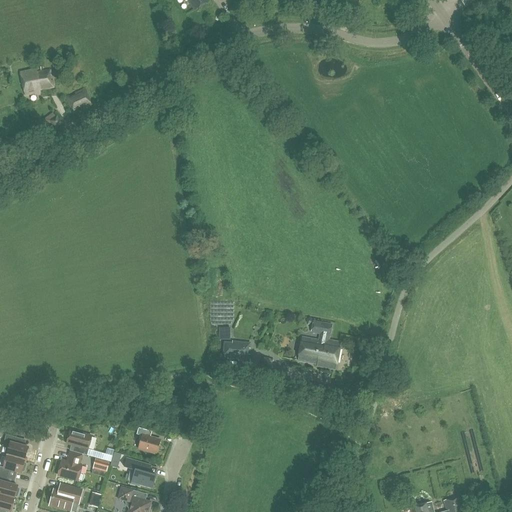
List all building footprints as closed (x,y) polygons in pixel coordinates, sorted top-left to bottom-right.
[(207,0),(189,0),(195,9),(208,1),(207,0)] [(40,89),(54,87),(52,70),(37,73),(36,69),(21,72),(25,95),(40,92),(40,89)] [(66,97),(74,113),(78,111),(76,109),(82,106),(83,109),(93,104),(86,88),(75,93),(76,95),(71,97),(70,96),(66,97)] [(47,133),(61,123),(54,113),(40,122),(47,133)] [(341,342),(329,340),(330,335),(333,324),(322,322),(320,333),(321,333),(319,340),(303,336),(298,360),(321,365),(321,367),(336,369),(341,342)] [(232,342),(223,341),(222,356),(231,357),(231,359),(250,360),(250,354),(249,354),(249,348),(251,348),(251,342),(232,340),(232,342)] [(271,371),(274,360),(264,357),(261,368),(271,371)] [(24,428),(15,425),(13,425),(11,432),(13,433),(22,435),(24,428)] [(140,435),(139,439),(141,442),(139,448),(157,453),(160,440),(151,437),(152,431),(139,428),(137,434),(140,435)] [(75,452),(87,455),(92,436),(71,430),(67,443),(77,446),(75,452)] [(3,446),(9,447),(7,455),(25,460),(29,448),(17,444),(19,438),(6,434),(3,446)] [(121,454),(114,452),(112,460),(118,462),(121,454)] [(83,474),(80,473),(82,466),(79,465),(82,456),(70,453),(68,462),(63,460),(58,475),(78,481),(81,482),(83,481),(85,476),(83,474)] [(22,473),(22,471),(24,471),(25,471),(27,464),(26,463),(25,463),(25,460),(7,455),(5,463),(0,461),(0,473),(8,476),(10,469),(22,473)] [(109,462),(95,458),(93,469),(106,473),(109,462)] [(140,484),(153,488),(156,475),(149,473),(151,466),(127,459),(125,467),(136,470),(132,484),(140,486),(140,484)] [(19,488),(18,488),(18,486),(6,483),(8,476),(0,473),(0,493),(15,498),(15,496),(17,497),(18,496),(20,489),(19,488)] [(79,504),(82,490),(70,487),(69,494),(54,490),(50,505),(71,510),(73,502),(79,504)] [(129,511),(148,511),(150,505),(147,504),(145,501),(147,494),(122,487),(119,499),(126,501),(126,503),(126,504),(127,506),(128,507),(129,508),(130,508),(129,511)] [(15,498),(0,493),(0,508),(11,511),(15,498)] [(96,506),(99,495),(94,493),(91,505),(96,506)] [(444,501),(447,511),(442,511),(434,511),(432,502),(410,508),(410,511),(464,511),(463,506),(465,506),(463,496),(444,501)]
